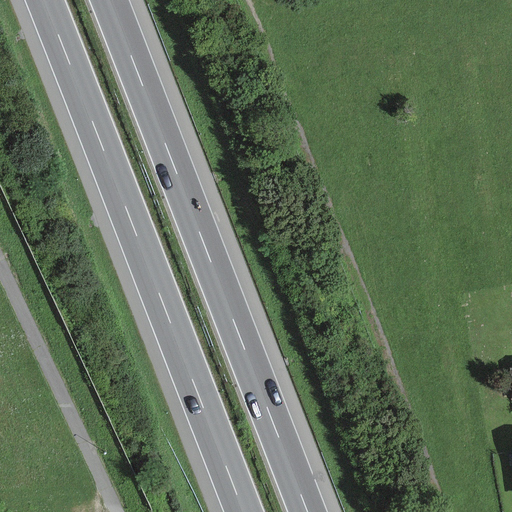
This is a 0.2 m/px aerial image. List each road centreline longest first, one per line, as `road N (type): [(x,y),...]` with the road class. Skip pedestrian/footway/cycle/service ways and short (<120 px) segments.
road 1 (motorway): [(42,0),(243,511)]
road 2 (motorway): [(307,511),(107,0)]
road 3 (residential): [(116,511),(0,263)]
